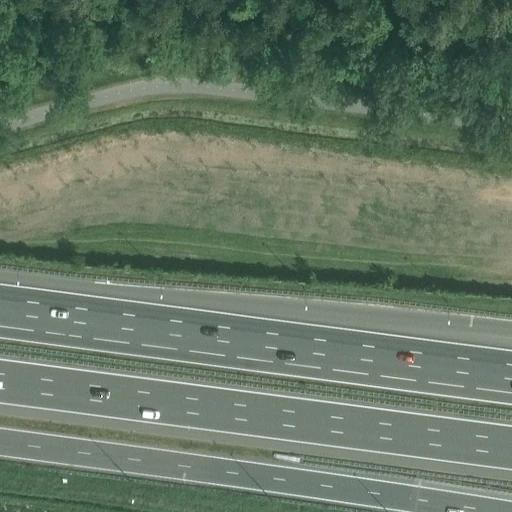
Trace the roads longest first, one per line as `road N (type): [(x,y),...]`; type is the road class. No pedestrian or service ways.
road 1 (motorway): [(0,380),(511,447)]
road 2 (motorway): [(511,371),(0,306)]
road 3 (motorway): [(0,442),(494,511)]
